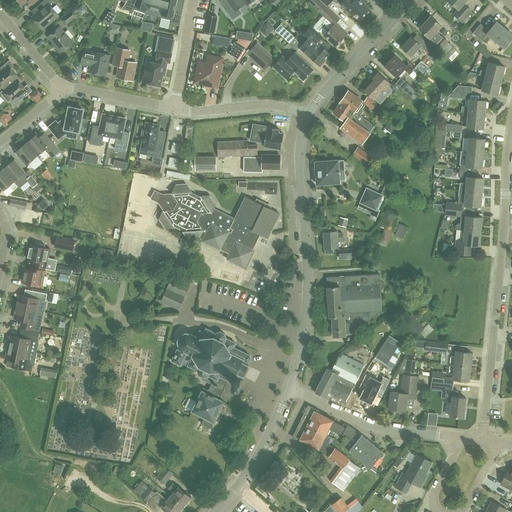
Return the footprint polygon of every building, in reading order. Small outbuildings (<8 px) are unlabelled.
[(43,30),(59,16),(49,4),(54,0),(44,0),(31,11),(34,15),(32,17),(43,30)] [(127,0),(122,8),(133,12),(134,9),(146,14),(150,0),(127,0)] [(150,0),(146,14),(160,18),(163,0),(150,0)] [(163,0),(160,18),(172,20),(171,24),(180,25),(183,8),(176,6),(177,0),(163,0)] [(227,0),(230,3),(223,8),(232,20),(242,13),(239,8),(246,3),(243,0),(227,0)] [(325,5),(320,0),(309,0),(308,2),(323,16),(312,27),(318,33),(320,31),(324,35),(335,46),(347,33),(336,23),(340,19),(325,5)] [(338,0),(332,6),(342,16),(348,10),(352,14),(353,13),(360,19),(369,9),(360,0),(338,0)] [(462,22),(471,12),(463,5),(466,0),(447,0),(458,10),(462,13),(457,18),(462,22)] [(66,25),(78,15),(73,10),(61,19),(66,25)] [(110,24),(112,24),(116,15),(116,14),(109,12),(102,22),(110,24)] [(207,15),(204,32),(213,33),(216,17),(207,15)] [(442,37),(437,32),(442,26),(431,16),(419,28),(430,39),(430,38),(436,44),(434,46),(447,59),(448,59),(451,62),(459,54),(456,51),(457,50),(448,42),(448,41),(443,37),(442,37)] [(511,38),(511,34),(497,21),(489,31),(480,24),(472,33),(486,43),(491,37),(504,48),(511,38)] [(267,22),(260,30),(267,37),(274,28),(267,22)] [(118,34),(119,30),(120,25),(110,24),(108,32),(118,34)] [(280,24),(275,30),(289,43),(295,37),(280,24)] [(318,33),(312,27),(311,26),(304,33),(309,37),(307,40),(308,41),(302,48),(310,56),(309,56),(319,66),(322,62),(321,61),(329,53),(326,50),(330,46),(321,38),(322,36),(318,33)] [(61,53),(73,43),(59,27),(48,37),(61,53)] [(434,47),(419,32),(413,38),(411,36),(401,47),(411,57),(414,60),(421,53),(417,50),(421,46),(428,53),(434,47)] [(159,36),(158,41),(173,44),(174,40),(159,36)] [(264,70),(275,59),(257,42),(246,54),(264,70)] [(246,48),(237,43),(229,55),(238,61),(246,48)] [(488,59),(492,54),(481,44),(476,48),(488,59)] [(133,81),(136,63),(128,61),(130,50),(116,47),(113,65),(119,66),(117,77),(133,81)] [(170,64),(172,53),(157,50),(155,60),(157,61),(156,63),(147,61),(142,83),(160,86),(163,75),(165,75),(168,63),(170,64)] [(94,53),(84,51),(81,63),(91,66),(90,72),(106,75),(110,55),(94,52),(94,53)] [(313,69),(295,53),(287,61),(282,56),(273,66),(286,79),(294,72),(303,80),(313,69)] [(217,87),(223,58),(208,55),(206,63),(199,62),(194,83),(203,85),(204,83),(208,84),(208,86),(217,87)] [(406,66),(394,55),(384,66),(396,77),(403,69),(409,75),(415,69),(408,63),(406,66)] [(18,80),(18,79),(19,78),(11,69),(14,66),(9,60),(0,67),(0,89),(3,87),(4,88),(3,90),(0,91),(0,92),(1,93),(5,89),(18,80)] [(422,75),(429,68),(421,61),(415,67),(422,75)] [(480,70),(479,75),(485,76),(501,80),(505,67),(489,62),(487,70),(485,70),(485,71),(480,70)] [(379,104),(384,97),(381,94),(390,84),(378,72),(372,79),(374,80),(364,90),(374,99),(379,104)] [(485,76),(482,90),(498,94),(501,80),(485,76)] [(60,77),(56,80),(60,87),(64,85),(60,77)] [(5,89),(1,93),(8,102),(11,100),(14,103),(15,105),(32,91),(27,85),(24,87),(18,79),(18,80),(5,89)] [(419,93),(410,85),(405,91),(414,99),(419,93)] [(471,93),(472,87),(458,85),(453,91),(467,93),(471,93)] [(362,101),(348,90),(339,103),(340,103),(333,112),(345,121),(341,126),(362,142),(374,125),(360,115),(363,110),(361,109),(364,105),(371,110),(376,103),(367,97),(363,101),(362,101)] [(40,94),(36,97),(42,103),(46,99),(40,94)] [(484,115),(486,101),(469,99),(469,107),(467,107),(467,108),(462,108),(461,113),(468,113),(484,115)] [(49,128),(59,140),(66,134),(64,131),(65,130),(79,132),(83,111),(70,108),(67,122),(63,121),(58,125),(56,122),(49,128)] [(94,126),(90,143),(100,145),(102,135),(110,137),(114,116),(102,113),(100,127),(94,126)] [(483,129),(484,115),(468,113),(467,127),(483,129)] [(5,114),(0,117),(7,126),(14,120),(9,114),(5,114)] [(114,116),(110,137),(117,138),(115,149),(126,151),(130,133),(123,131),(126,118),(114,116)] [(391,120),(384,128),(390,133),(397,126),(391,120)] [(415,132),(421,125),(417,122),(411,128),(415,132)] [(160,126),(147,124),(145,130),(143,130),(141,138),(144,139),(142,146),(148,148),(146,154),(154,156),(153,164),(162,166),(164,159),(161,158),(164,142),(157,141),(160,126)] [(253,124),(250,140),(265,143),(264,147),(280,150),(283,134),(278,133),(279,129),(253,124)] [(462,132),(462,125),(446,124),(446,130),(461,132),(462,132)] [(192,138),(193,126),(186,125),(185,138),(192,138)] [(462,132),(461,132),(446,130),(445,137),(445,150),(451,150),(451,137),(461,138),(462,132)] [(37,133),(26,143),(37,156),(45,150),(51,158),(55,155),(60,151),(57,147),(47,135),(45,133),(40,137),(37,133)] [(483,153),(485,139),(468,138),(467,152),(483,153)] [(248,140),(217,141),(217,145),(218,157),(258,156),(257,144),(248,145),(248,140)] [(26,143),(15,152),(26,166),(29,163),(37,156),(26,143)] [(177,143),(175,153),(185,155),(187,146),(177,143)] [(358,146),(352,155),(368,167),(374,158),(358,146)] [(460,164),(459,171),(460,171),(476,172),(477,167),(482,167),(483,153),(467,152),(461,151),(459,164),(460,164)] [(280,169),(280,155),(262,155),(262,158),(244,158),(244,171),(261,171),(262,169),(280,169)] [(99,157),(92,156),(91,164),(97,165),(99,157)] [(216,157),(196,158),(196,170),(216,169),(216,157)] [(14,182),(18,187),(19,188),(28,182),(33,188),(36,192),(41,188),(31,175),(27,171),(25,172),(15,159),(3,169),(14,182)] [(183,170),(184,159),(173,159),(173,169),(183,170)] [(345,180),(344,160),(338,161),(338,160),(315,162),(317,184),(339,182),(339,180),(345,180)] [(14,182),(3,169),(0,171),(0,187),(7,196),(18,187),(14,182)] [(46,179),(52,175),(47,169),(41,174),(46,179)] [(459,171),(458,177),(460,177),(467,178),(466,184),(460,183),(459,190),(482,192),(483,178),(476,178),(476,172),(460,171),(459,171)] [(199,196),(192,193),(187,184),(176,185),(172,194),(163,195),(155,191),(151,199),(159,203),(164,210),(159,220),(165,228),(176,227),(183,231),(188,240),(198,239),(199,237),(203,239),(202,241),(220,250),(221,248),(230,252),(227,259),(245,268),(252,252),(254,250),(253,250),(260,235),(268,239),(281,213),(271,208),(272,206),(257,198),(255,201),(245,196),(234,219),(214,208),(216,204),(210,196),(199,196)] [(376,211),(384,195),(366,187),(359,203),(376,211)] [(46,189),(37,193),(46,211),(55,207),(46,189)] [(443,189),(443,208),(446,208),(461,210),(473,211),(474,206),(481,206),(482,192),(459,190),(458,196),(465,197),(464,204),(462,204),(462,203),(448,201),(448,189),(445,189),(443,189)] [(26,209),(27,202),(11,199),(9,206),(26,209)] [(443,212),(443,213),(444,213),(445,213),(445,215),(461,217),(461,216),(466,217),(465,223),(459,223),(456,225),(455,229),(457,229),(481,232),(482,218),(473,217),(473,211),(461,210),(446,208),(443,208),(443,212)] [(389,243),(399,215),(384,210),(378,226),(385,229),(381,240),(389,243)] [(340,217),(338,225),(346,227),(348,219),(340,217)] [(403,238),(407,227),(399,224),(395,235),(403,238)] [(456,240),(455,253),(472,255),(473,245),(479,246),(481,232),(457,229),(456,240)] [(337,233),(337,231),(323,232),(324,248),(325,248),(325,254),(333,253),(333,247),(338,247),(338,242),(343,242),(343,232),(337,233)] [(55,246),(73,250),(75,240),(57,237),(55,246)] [(44,248),(45,244),(35,242),(34,246),(29,245),(26,258),(37,260),(38,262),(37,267),(55,271),(56,264),(53,263),(50,258),(48,257),(49,249),(44,248)] [(71,274),(72,268),(58,265),(57,271),(71,274)] [(178,266),(177,273),(191,275),(192,270),(193,269),(178,266)] [(292,286),(300,287),(302,266),(294,266),(292,286)] [(45,270),(30,267),(30,270),(24,269),(21,282),(41,286),(45,270)] [(68,282),(69,275),(60,273),(59,280),(68,282)] [(380,280),(380,274),(345,276),(345,275),(339,276),(326,277),(327,287),(328,299),(324,300),(325,305),(328,306),(329,318),(332,317),(333,336),(346,336),(346,333),(356,333),(382,311),(381,291),(386,285),(380,280)] [(178,309),(189,285),(172,277),(161,301),(178,309)] [(291,287),(288,297),(299,300),(301,289),(291,287)] [(19,295),(16,306),(36,311),(37,310),(39,300),(45,301),(47,294),(32,291),(31,296),(29,297),(19,295)] [(292,323),(300,319),(291,304),(283,308),(292,323)] [(16,306),(14,318),(24,320),(25,322),(24,328),(39,331),(41,321),(43,312),(37,310),(36,311),(16,306)] [(423,327),(411,314),(403,322),(415,336),(419,332),(424,338),(434,329),(428,323),(423,327)] [(215,332),(206,327),(204,332),(199,329),(196,335),(192,333),(185,332),(180,335),(177,341),(178,347),(178,349),(177,348),(171,360),(181,364),(181,363),(197,371),(198,376),(202,378),(201,379),(211,384),(208,390),(203,387),(201,390),(202,390),(191,411),(204,418),(201,424),(210,429),(214,422),(215,421),(218,420),(220,416),(219,413),(225,402),(219,399),(227,381),(232,383),(233,385),(237,387),(241,385),(242,381),(241,378),(239,376),(243,378),(244,376),(243,376),(248,367),(249,367),(250,366),(242,362),(243,361),(246,363),(250,362),(252,358),(250,355),(235,347),(237,343),(227,338),(225,333),(220,331),(215,332)] [(10,335),(8,347),(36,352),(38,341),(37,340),(39,332),(24,329),(22,337),(21,338),(10,335)] [(425,350),(435,351),(447,353),(447,354),(448,354),(455,355),(455,352),(455,351),(456,351),(457,345),(448,344),(448,343),(436,342),(426,340),(425,347),(425,350)] [(8,347),(5,359),(16,361),(17,363),(16,368),(31,371),(32,365),(33,366),(36,352),(8,347)] [(448,354),(447,364),(471,367),(472,352),(456,351),(455,351),(455,352),(455,355),(448,354)] [(344,406),(364,365),(340,353),(331,370),(327,368),(315,392),(326,397),(326,398),(344,406)] [(417,363),(418,360),(405,358),(399,368),(399,371),(414,373),(415,363),(417,363)] [(432,375),(431,381),(453,384),(454,379),(469,381),(471,367),(447,364),(445,374),(453,375),(452,377),(445,377),(445,372),(432,371),(432,375)] [(45,370),(44,377),(52,379),(54,372),(45,370)] [(415,398),(418,376),(403,375),(401,393),(391,391),(389,408),(405,410),(406,401),(413,402),(414,398),(415,398)] [(381,383),(367,376),(361,387),(365,389),(361,398),(371,403),(375,395),(380,397),(385,389),(390,380),(384,377),(381,383)] [(452,390),(453,384),(431,381),(430,390),(446,391),(445,402),(451,403),(449,416),(464,418),(466,398),(457,397),(458,390),(452,390)] [(308,405),(300,421),(325,433),(326,434),(329,428),(339,433),(340,433),(342,434),(342,435),(349,439),(343,446),(349,451),(348,451),(370,468),(383,452),(362,435),(360,437),(355,432),(355,429),(347,425),(346,428),(343,426),(333,420),(319,413),(320,411),(308,405)] [(326,434),(325,433),(300,421),(291,437),(301,442),(302,440),(318,448),(316,451),(328,457),(340,466),(330,481),(344,491),(361,468),(349,460),(350,459),(335,447),(328,444),(332,437),(326,434)] [(427,475),(426,474),(432,462),(416,454),(405,474),(402,473),(395,487),(407,493),(412,483),(421,487),(427,475)] [(63,468),(63,465),(56,464),(56,466),(55,466),(54,472),(62,474),(63,468)] [(120,476),(123,469),(116,466),(113,473),(120,476)] [(156,477),(164,484),(174,473),(165,466),(156,477)] [(282,480),(287,485),(291,480),(295,484),(300,479),(290,470),(282,480)] [(511,471),(511,472),(510,471),(508,474),(506,473),(500,484),(511,489),(511,471)] [(141,482),(134,490),(140,495),(140,496),(147,502),(146,504),(155,511),(157,511),(162,507),(167,511),(178,511),(182,507),(170,497),(167,500),(157,491),(156,493),(148,486),(147,488),(141,482)] [(170,497),(183,507),(191,498),(179,487),(178,487),(173,483),(169,488),(174,492),(170,497)] [(348,511),(351,510),(350,508),(341,497),(332,504),(337,511),(348,511)] [(505,511),(507,510),(491,501),(484,511),(505,511)]
